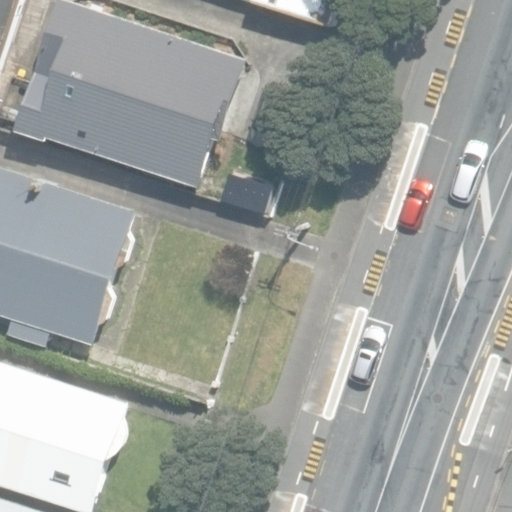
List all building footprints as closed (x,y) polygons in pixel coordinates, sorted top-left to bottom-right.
[(54,135),(206,184),(221,138),(227,140),(254,58),(78,0),(67,0),(43,76),(7,65),(0,86),(0,120),(53,138),(54,135)] [(0,0),(0,74),(26,0),(0,0)] [(262,0),(336,25),(344,0),(262,0)] [(243,160),(229,201),(270,215),(284,174),(243,160)] [(57,330),(99,343),(143,210),(0,162),(0,309),(20,316),(15,331),(53,343),(57,330)] [(0,480),(95,511),(99,511),(136,399),(0,354),(0,480)] [(0,511),(63,511),(0,491),(0,511)]
